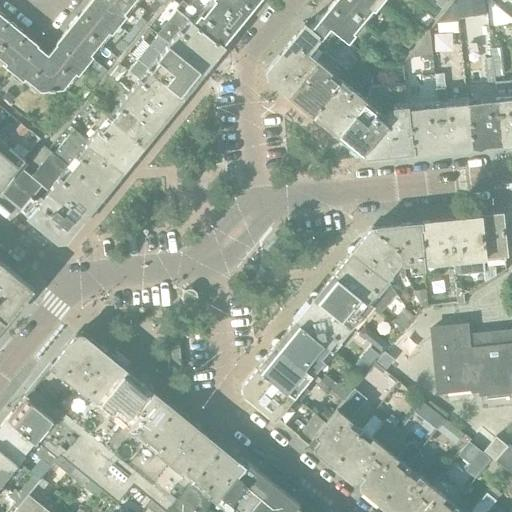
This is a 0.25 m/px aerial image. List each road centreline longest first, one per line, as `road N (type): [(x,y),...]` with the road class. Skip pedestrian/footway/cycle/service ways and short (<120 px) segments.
road 1 (residential): [(511,175),(252,203)]
road 2 (unknown): [(224,414),(172,387),(71,282)]
road 3 (residential): [(346,511),(224,414)]
road 4 (residential): [(224,414),(210,259)]
road 5 (residential): [(71,282),(210,259)]
road 6 (residential): [(252,203),(242,65)]
